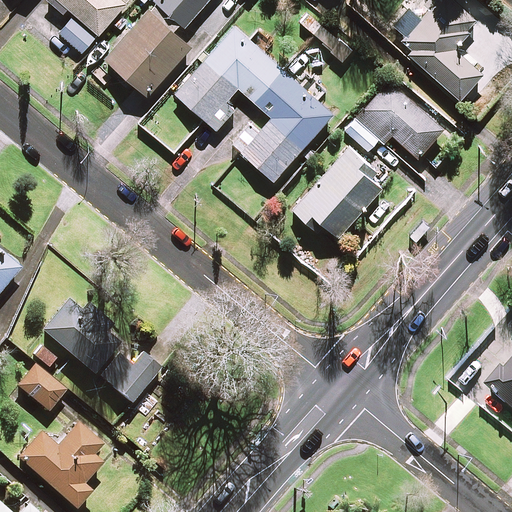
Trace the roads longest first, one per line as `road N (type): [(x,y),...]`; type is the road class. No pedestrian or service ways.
road 1 (residential): [(344,391),(0,104)]
road 2 (secondary): [(344,391),(511,198)]
road 3 (residential): [(488,511),(344,391)]
road 4 (secondary): [(236,511),(344,391)]
